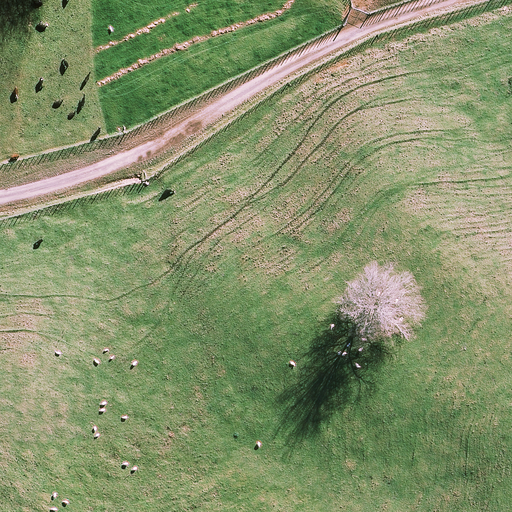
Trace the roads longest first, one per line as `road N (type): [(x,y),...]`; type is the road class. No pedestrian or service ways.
road 1 (track): [(315,55),(0,208)]
road 2 (track): [(461,0),(315,55)]
